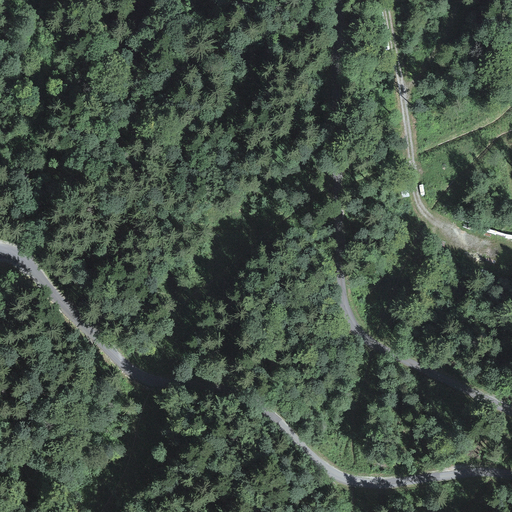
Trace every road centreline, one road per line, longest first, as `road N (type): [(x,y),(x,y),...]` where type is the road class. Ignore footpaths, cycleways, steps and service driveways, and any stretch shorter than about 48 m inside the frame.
road 1 (unclassified): [(0,256),(27,260),(136,378),(240,402),(343,481),(446,479),(511,489)]
road 2 (unclassified): [(511,407),(362,336),(346,305),(334,166),(347,0)]
